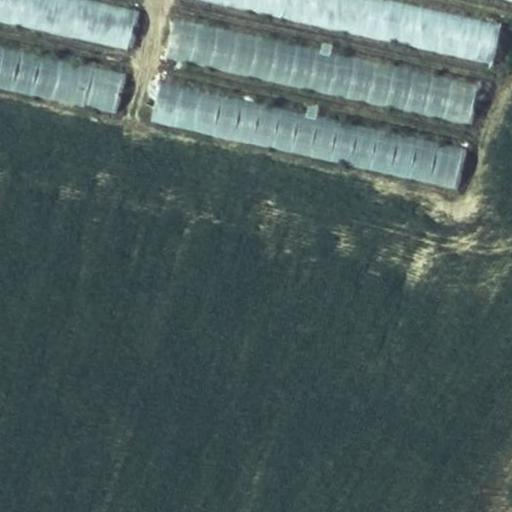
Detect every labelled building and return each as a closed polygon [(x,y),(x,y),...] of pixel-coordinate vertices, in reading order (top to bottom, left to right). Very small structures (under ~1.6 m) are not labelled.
[(135,25),(18,0),(0,0),(0,36),(126,65),(135,25)] [(490,40),(308,0),(180,0),(178,11),(481,79),(490,40)] [(511,0),(411,0),(511,22),(511,0)] [(476,102),(173,34),(164,73),(467,140),(476,102)] [(121,87),(0,59),(0,100),(113,126),(121,87)] [(462,162),(160,95),(151,134),(454,201),(462,162)]
